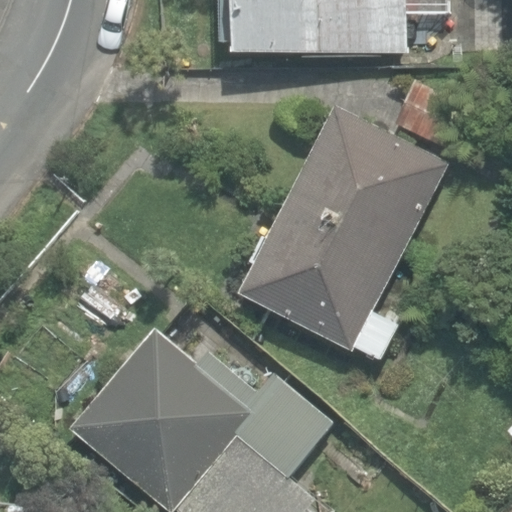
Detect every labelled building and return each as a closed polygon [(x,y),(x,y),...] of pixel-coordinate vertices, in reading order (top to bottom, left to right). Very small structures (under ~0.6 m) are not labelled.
[(240,0),(240,55),(411,55),(411,14),(451,14),(451,0),(240,0)] [(399,126),(465,154),(495,86),(468,75),(458,99),(418,82),(399,126)] [(359,350),(384,363),(413,306),(395,297),(385,315),(377,311),(452,164),(341,107),(246,295),(358,352),(359,350)] [(408,303),(434,315),(448,285),(422,273),(408,303)] [(76,431),(176,511),(335,511),(292,476),(335,423),(274,373),(261,390),(206,345),(197,356),(160,327),(76,431)] [(352,491),(377,511),(434,511),(375,464),(373,466),(332,433),(316,454),(356,486),(352,491)]
